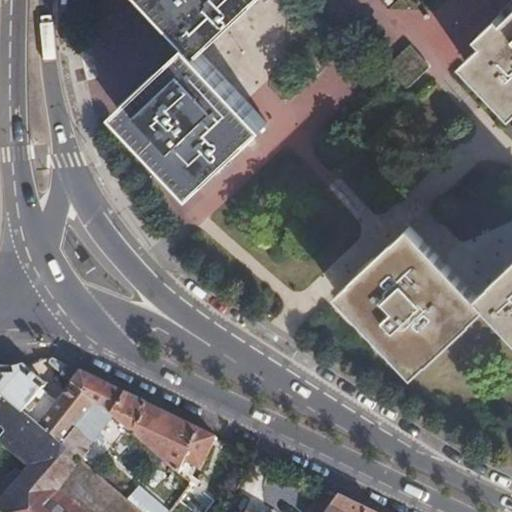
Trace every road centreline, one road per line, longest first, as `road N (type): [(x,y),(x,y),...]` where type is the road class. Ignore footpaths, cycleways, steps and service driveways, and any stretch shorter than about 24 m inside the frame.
road 1 (primary): [(49,280),(123,350),(456,511)]
road 2 (unknown): [(391,0),(371,34),(240,154),(211,192),(229,230),(301,308)]
road 3 (primary): [(511,506),(217,339)]
road 4 (primary): [(18,0),(22,195),(49,280)]
road 5 (primary): [(217,339),(135,267),(73,173)]
road 6 (secondary): [(217,339),(49,280)]
road 7 (primary): [(73,173),(52,94),(45,0)]
road 8 (unknown): [(383,232),(284,113)]
